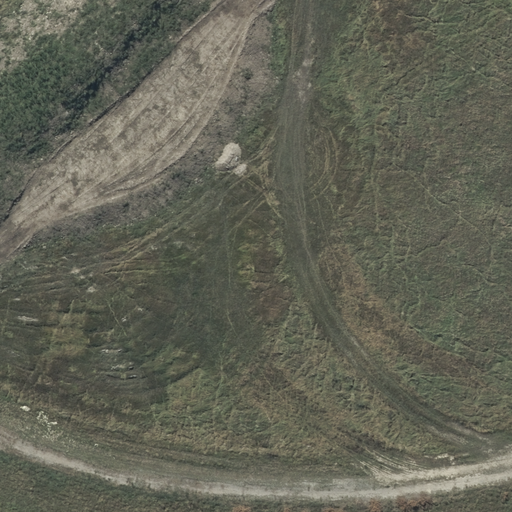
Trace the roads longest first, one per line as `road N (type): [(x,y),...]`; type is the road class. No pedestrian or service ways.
road 1 (track): [(511,462),(446,479),(252,488),(134,479),(0,437)]
road 2 (unknown): [(176,511),(511,238)]
